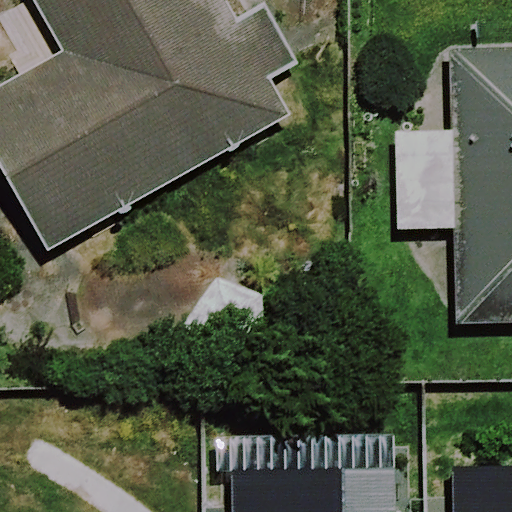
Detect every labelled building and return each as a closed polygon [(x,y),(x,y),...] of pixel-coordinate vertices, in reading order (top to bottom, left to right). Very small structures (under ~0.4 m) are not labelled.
[(284,116),(221,0),(35,0),(64,52),(0,87),(0,163),(45,246),(284,116)] [(511,53),(458,54),(459,127),(394,128),(397,226),(460,225),(462,321),(511,319),(511,53)] [(277,306),(232,269),(182,329),(228,366),(277,306)] [(511,511),(511,467),(456,469),(456,511),(511,511)] [(405,511),(404,468),(232,473),(233,511),(405,511)]
